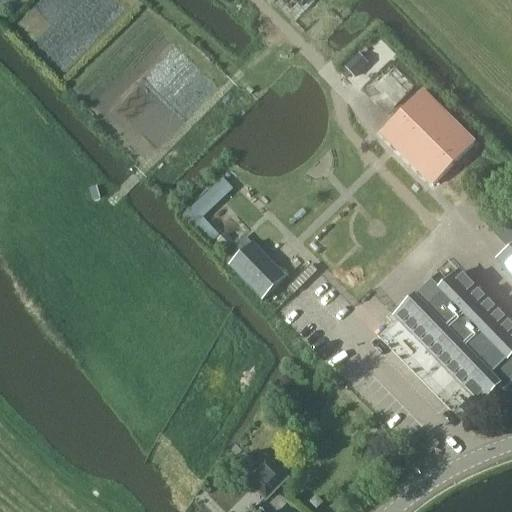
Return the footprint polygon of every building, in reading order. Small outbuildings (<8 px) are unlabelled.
[(381,136),(434,188),(477,144),(425,92),(381,136)] [(213,242),(223,233),(207,216),(238,188),(225,174),(184,211),(213,242)] [(263,302),(286,279),(252,245),(229,267),(263,302)] [(511,251),(499,262),(511,278),(511,251)] [(511,327),(459,274),(440,292),(442,294),(426,310),(415,299),(396,318),(481,406),(499,388),(504,393),(511,384),(511,327)] [(424,447),(432,454),(440,446),(432,438),(424,447)] [(266,461),(246,481),(266,500),(286,480),(266,461)]
